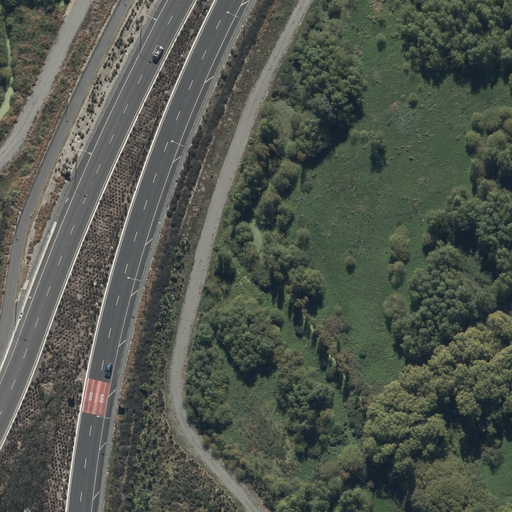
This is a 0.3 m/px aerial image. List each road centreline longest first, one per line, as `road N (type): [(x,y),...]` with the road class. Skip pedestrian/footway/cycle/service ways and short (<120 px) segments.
road 1 (track): [(254,511),(186,433),(175,382),(220,191),(262,81),(305,0)]
road 2 (trunk): [(230,0),(137,229),(99,374),(79,511)]
road 3 (trunk): [(0,414),(103,155),(181,0)]
road 4 (track): [(0,160),(83,0)]
